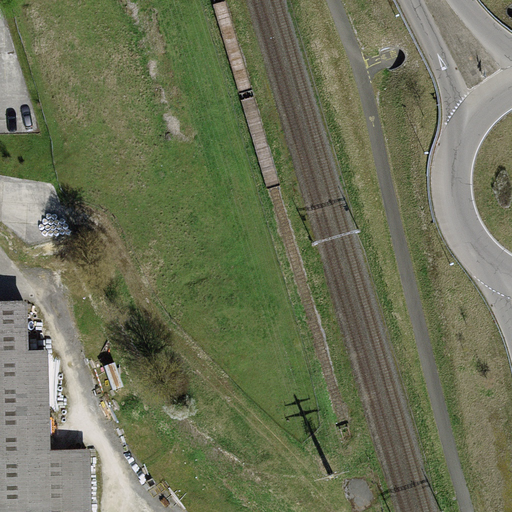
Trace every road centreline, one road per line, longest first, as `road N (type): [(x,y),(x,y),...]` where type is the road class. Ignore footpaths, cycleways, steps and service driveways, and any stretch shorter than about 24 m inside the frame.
road 1 (primary): [(470,123),(457,150),(455,207),(465,235),(506,276)]
road 2 (primary): [(413,0),(470,123)]
